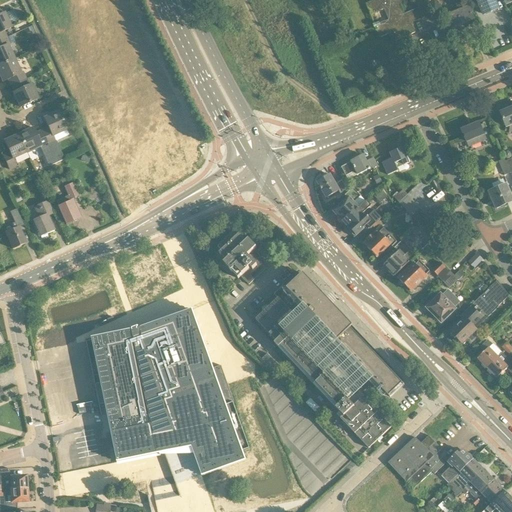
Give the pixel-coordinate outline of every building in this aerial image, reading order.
[(416,33),(412,24),(434,14),(428,0),(424,0),(417,3),(419,9),(405,15),(400,3),(406,0),(376,0),(366,4),(371,15),(384,10),(389,20),(385,22),(385,21),(380,23),(379,23),(373,25),(374,29),(375,28),(380,39),(389,35),(392,43),(416,33)] [(498,9),(494,0),(469,0),(472,5),(478,2),(484,15),(492,12),(498,9)] [(474,19),(468,7),(446,16),(451,29),(474,19)] [(0,41),(6,38),(3,32),(11,28),(4,13),(0,15),(0,41)] [(0,66),(14,60),(7,46),(9,45),(6,38),(0,41),(0,66)] [(14,60),(0,66),(0,77),(2,83),(8,80),(11,86),(25,80),(22,73),(20,74),(14,60)] [(25,80),(11,86),(14,93),(13,93),(19,108),(38,99),(31,85),(28,86),(25,80)] [(511,108),(500,114),(506,129),(507,128),(511,126),(511,108)] [(41,131),(48,145),(55,142),(52,137),(66,130),(58,112),(43,119),(48,128),(41,131)] [(482,131),(480,126),(479,123),(461,130),(466,143),(467,143),(469,148),(480,143),(487,140),(485,135),(484,135),(482,131)] [(48,145),(41,131),(35,134),(32,128),(18,135),(27,153),(40,147),(41,149),(48,145)] [(27,153),(18,135),(4,141),(9,152),(2,155),(9,170),(16,167),(13,159),(27,153)] [(390,153),(392,159),(382,163),(387,176),(398,171),(397,168),(403,165),(404,166),(410,163),(403,148),(390,153)] [(57,164),(52,154),(44,157),(44,158),(49,167),(57,164)] [(90,158),(83,155),(80,161),(88,164),(90,158)] [(341,168),(346,177),(353,173),(357,176),(370,169),(371,172),(377,166),(373,158),(366,162),(363,156),(350,163),(351,163),(341,168)] [(150,184),(184,171),(179,158),(145,171),(150,184)] [(487,159),(484,160),(475,164),(478,171),(489,166),(487,159)] [(511,173),(506,162),(505,159),(499,162),(505,176),(511,173)] [(348,192),(347,190),(342,181),(335,185),(330,175),(317,183),(321,188),(320,189),(321,191),(322,190),(327,199),(335,194),(339,191),(343,198),(348,192)] [(383,185),(378,175),(373,177),(378,187),(383,185)] [(69,196),(56,202),(66,225),(79,219),(71,200),(78,197),(72,184),(65,187),(69,196)] [(496,209),(511,202),(511,199),(506,186),(489,193),(496,209)] [(344,223),(362,206),(357,200),(361,197),(353,189),(345,196),(349,199),(343,205),(334,212),(338,216),(339,217),(338,220),(341,223),(343,222),(344,223)] [(380,190),(374,197),(381,204),(388,198),(380,190)] [(399,203),(407,195),(403,191),(395,198),(399,203)] [(403,208),(411,200),(407,195),(399,203),(403,208)] [(407,212),(416,205),(411,200),(403,208),(407,212)] [(39,218),(33,221),(40,237),(54,231),(48,217),(54,214),(48,201),(34,207),(39,218)] [(352,232),(375,212),(374,212),(370,208),(371,207),(366,202),(362,206),(344,223),(347,226),(347,229),(349,232),(352,232)] [(412,217),(420,210),(416,205),(407,212),(412,217)] [(25,244),(19,230),(24,227),(17,210),(9,213),(14,223),(3,228),(12,249),(25,244)] [(416,222),(424,214),(420,210),(412,217),(416,222)] [(375,212),(352,232),(356,236),(367,226),(370,230),(380,221),(382,219),(375,212)] [(420,226),(429,219),(424,214),(416,222),(420,226)] [(425,231),(433,223),(429,219),(420,226),(425,231)] [(429,236),(438,228),(433,223),(425,231),(429,236)] [(397,242),(382,226),(370,237),(363,244),(377,258),(391,245),(392,247),(397,242)] [(438,228),(429,236),(433,241),(442,232),(438,228)] [(251,253),(256,248),(248,240),(246,243),(239,236),(235,240),(231,235),(220,246),(224,250),(219,254),(226,262),(223,264),(238,279),(241,277),(249,285),(266,269),(251,253)] [(406,256),(400,250),(384,266),(391,272),(391,273),(392,275),(394,275),(395,277),(415,258),(409,252),(406,256)] [(416,265),(415,264),(406,272),(399,279),(398,279),(399,281),(399,284),(401,287),(405,286),(408,289),(411,292),(427,277),(426,276),(430,272),(420,261),(416,265)] [(445,284),(453,276),(445,268),(440,263),(432,271),(445,284)] [(300,321),(304,317),(312,325),(316,321),(389,397),(396,391),(395,389),(401,383),(385,366),(383,368),(375,361),(378,358),(365,344),(362,346),(355,339),(357,336),(351,329),(353,327),(346,320),(344,322),(336,314),(339,312),(318,290),(315,292),(308,284),(310,282),(303,275),(301,277),(297,273),(274,295),(278,299),(300,321)] [(453,276),(445,284),(449,289),(458,281),(453,276)] [(490,287),(504,301),(509,297),(497,281),(490,287)] [(498,307),(504,301),(490,287),(484,293),(498,307)] [(475,330),(498,307),(484,293),(460,317),(464,320),(451,333),(463,345),(467,341),(470,344),(478,337),(480,335),(475,330)] [(450,302),(442,294),(427,309),(441,323),(456,309),(455,307),(457,304),(453,300),(450,302)] [(278,299),(256,320),(276,342),(274,344),(278,348),(280,347),(338,407),(336,409),(343,417),(340,420),(369,449),(391,428),(363,398),(357,403),(350,395),(349,396),(346,392),(349,390),(334,375),(331,377),(292,336),(298,330),(294,326),(300,321),(278,299)] [(245,460),(242,451),(250,449),(235,409),(236,409),(233,402),(221,367),(213,370),(210,363),(206,352),(205,348),(202,340),(201,335),(198,327),(196,323),(195,320),(192,311),(186,313),(172,318),(168,320),(151,326),(145,328),(141,329),(138,330),(137,330),(133,331),(129,332),(112,335),(95,339),(93,339),(93,340),(102,383),(95,385),(99,405),(100,405),(106,404),(112,432),(112,433),(114,445),(115,449),(115,451),(116,454),(116,455),(118,462),(121,462),(130,460),(141,458),(150,456),(160,454),(164,453),(165,453),(176,485),(201,476),(202,475),(202,476),(245,460)] [(487,369),(498,358),(489,349),(493,346),(488,341),(480,348),(484,352),(477,360),(487,369)] [(506,351),(511,346),(508,343),(502,348),(506,351)] [(498,358),(487,369),(497,379),(507,369),(511,374),(511,360),(510,359),(508,359),(504,364),(498,358)] [(442,450),(435,443),(429,436),(421,444),(415,438),(388,464),(413,490),(432,472),(434,475),(446,464),(437,455),(442,450)] [(448,485),(473,460),(467,454),(465,455),(462,452),(461,453),(459,451),(447,462),(452,467),(441,477),(448,485)] [(473,460),(448,485),(460,491),(455,496),(456,498),(462,492),(484,470),(479,465),(478,465),(473,460)] [(0,490),(26,489),(26,477),(10,478),(9,470),(0,470),(0,477),(2,477),(3,486),(0,485),(0,490)] [(477,498),(480,495),(494,481),(489,476),(490,475),(484,470),(462,492),(465,495),(469,492),(476,499),(477,498)] [(494,481),(480,495),(486,500),(486,499),(492,505),(505,492),(499,486),(500,486),(495,481),(494,481)] [(26,489),(0,490),(0,510),(6,510),(17,509),(17,503),(27,502),(26,489)] [(492,505),(484,511),(511,511),(511,499),(505,492),(492,505)] [(480,502),(477,498),(476,499),(472,503),(475,507),(480,502)] [(443,511),(447,507),(443,503),(438,507),(443,511)]
